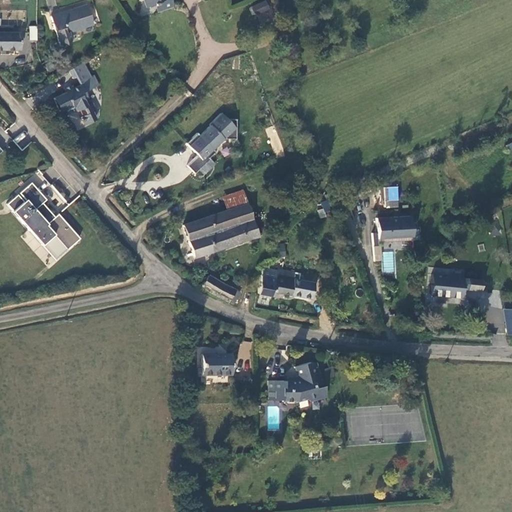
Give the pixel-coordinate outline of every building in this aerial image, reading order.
[(145,0),(148,6),(157,4),(161,11),(173,7),(170,0),(145,0)] [(264,1),(251,6),(255,15),(267,10),(264,1)] [(86,6),(50,18),(57,38),(60,48),(67,45),(69,41),(67,34),(92,26),(86,6)] [(0,52),(2,52),(2,54),(3,55),(4,56),(6,56),(7,55),(7,52),(19,53),(19,34),(0,34),(0,52)] [(82,62),(67,71),(71,79),(75,78),(79,85),(72,90),(71,87),(63,92),(64,94),(54,99),(60,111),(64,110),(67,115),(75,112),(76,113),(79,112),(81,118),(92,113),(95,111),(92,104),(86,107),(83,100),(88,98),(85,92),(95,86),(89,75),(82,62)] [(93,73),(89,75),(95,86),(99,84),(93,73)] [(92,113),(81,118),(85,126),(96,121),(92,113)] [(231,122),(225,116),(202,137),(200,135),(189,145),(199,157),(189,167),(195,175),(217,155),(215,152),(226,141),(239,143),(239,123),(231,122)] [(268,126),(273,157),(284,156),(280,124),(268,126)] [(21,148),(30,140),(23,132),(14,140),(21,148)] [(49,242),(52,245),(70,230),(59,216),(55,219),(44,206),(48,203),(33,184),(19,195),(31,209),(30,211),(18,196),(7,206),(8,208),(12,213),(41,249),(49,242)] [(383,187),(384,208),(399,207),(398,186),(383,187)] [(246,203),(241,190),(220,196),(224,210),(246,203)] [(246,203),(224,210),(180,225),(191,260),(258,238),(246,203)] [(377,221),(378,245),(412,243),(411,219),(377,221)] [(80,242),(70,230),(52,245),(49,242),(41,249),(53,262),(54,264),(80,242)] [(373,260),(381,261),(381,252),(374,251),(373,260)] [(256,296),(269,299),(271,299),(273,294),(280,295),(289,296),(293,272),(278,269),(277,272),(262,270),(256,296)] [(483,280),(433,276),(432,295),(450,297),(450,298),(463,300),(464,291),(482,292),(483,280)] [(199,290),(233,307),(240,294),(207,277),(199,290)] [(271,299),(269,299),(268,303),(278,305),(280,295),(273,294),(271,299)] [(511,309),(502,309),(506,335),(511,335),(511,309)] [(231,376),(230,353),(200,353),(201,376),(231,376)] [(272,380),(272,389),(272,390),(275,390),(275,398),(275,401),(279,401),(289,401),(293,400),(301,394),(306,400),(315,398),(312,387),(317,386),(315,375),(319,375),(316,362),(310,361),(294,366),(298,380),(284,380),(272,380)]
